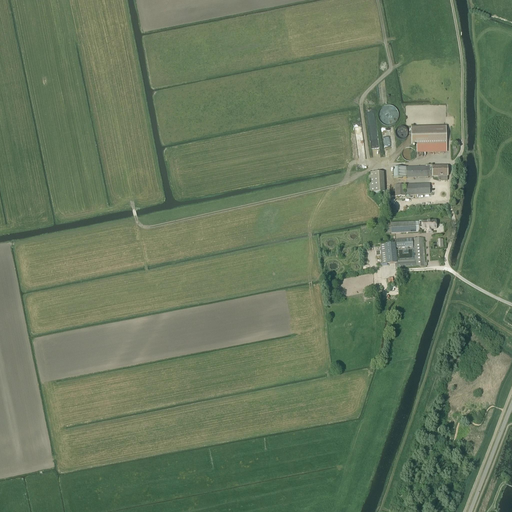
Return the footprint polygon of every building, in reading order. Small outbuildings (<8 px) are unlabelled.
[(446,127),(411,128),(411,145),(416,145),(416,152),(447,151),(446,127)] [(447,177),(447,167),(393,168),(393,178),(447,177)] [(369,194),(384,193),(383,173),(368,174),(369,194)] [(405,195),(430,195),(429,184),(405,185),(405,195)] [(395,196),(404,196),(404,185),(395,186),(395,196)] [(436,229),(436,221),(391,224),(391,234),(420,232),(419,228),(422,228),(422,230),(436,229)] [(396,262),(395,243),(380,245),(381,265),(396,263),(397,269),(425,267),(423,238),(414,239),(415,261),(396,262)] [(413,247),(412,239),(396,240),(397,248),(413,247)]
